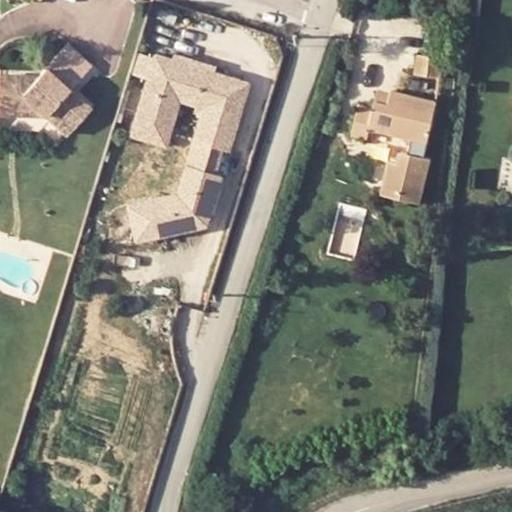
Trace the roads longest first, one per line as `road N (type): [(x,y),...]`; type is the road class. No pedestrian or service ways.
road 1 (residential): [(321,12),(167,504)]
road 2 (unclassified): [(388,499),(511,474)]
